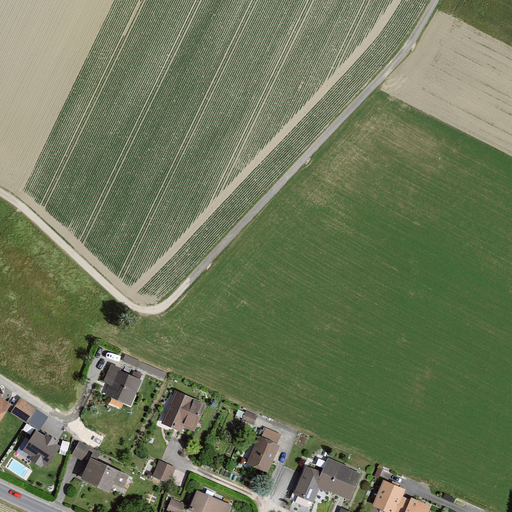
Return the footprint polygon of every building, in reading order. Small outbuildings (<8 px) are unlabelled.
[(142,380),(111,365),(103,383),(111,387),(106,396),(131,406),(142,380)] [(207,404),(175,391),(161,424),(183,435),(185,428),(195,432),(207,404)] [(14,404),(0,395),(0,426),(8,412),(14,404)] [(8,412),(26,424),(36,408),(18,397),(14,404),(8,412)] [(254,423),(257,416),(248,412),(245,419),(254,423)] [(264,428),(246,466),(267,475),(280,447),(275,445),(280,435),(264,428)] [(36,431),(23,452),(48,467),(61,447),(36,431)] [(103,454),(79,443),(71,457),(89,466),(81,480),(116,498),(126,475),(100,462),(103,454)] [(361,474),(327,460),(322,473),(306,466),(293,495),(313,503),(320,488),(349,501),(361,474)] [(175,469),(159,461),(152,477),(168,485),(175,469)] [(409,492),(382,480),(370,507),(381,511),(429,511),(432,507),(406,498),(409,492)] [(230,511),(233,507),(197,493),(189,510),(193,511),(230,511)] [(182,511),(185,507),(170,500),(164,511),(182,511)]
